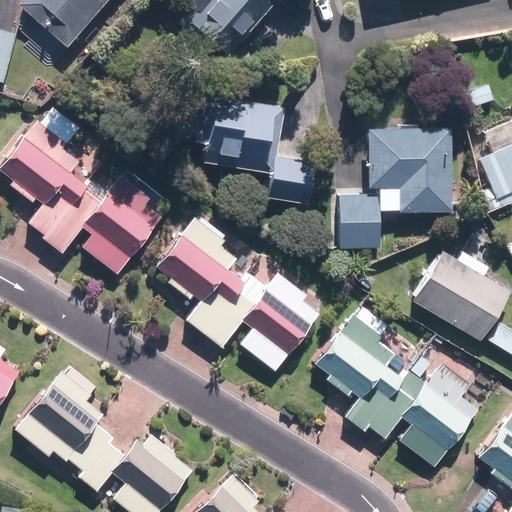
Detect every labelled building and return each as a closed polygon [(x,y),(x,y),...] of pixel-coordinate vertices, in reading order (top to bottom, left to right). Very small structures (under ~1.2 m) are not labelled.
[(62,47),(103,0),(19,0),(14,6),(62,47)] [(201,0),(181,24),(222,59),(269,6),(261,0),(201,0)] [(0,83),(1,84),(14,35),(0,31),(0,83)] [(485,85),(459,93),(464,109),(490,101),(485,85)] [(206,95),(197,164),(266,173),(262,199),(308,205),(314,161),(273,155),(280,105),(206,95)] [(115,277),(161,217),(142,203),(146,198),(117,176),(104,192),(70,166),(76,159),(59,146),(63,141),(32,118),(0,159),(0,180),(36,208),(24,224),(38,235),(36,238),(58,255),(78,228),(87,234),(77,247),(115,277)] [(447,212),(446,127),(362,128),(363,193),(333,194),(333,250),(377,249),(376,213),(447,212)] [(511,141),(473,158),(491,200),(511,191),(511,141)] [(269,372),(315,313),(299,302),(305,294),(275,271),(265,284),(249,272),(241,282),(224,269),(232,259),(216,247),(223,237),(190,212),(149,266),(194,300),(179,319),(218,349),(238,322),(248,330),(235,346),(269,372)] [(438,250),(407,301),(476,343),(507,292),(478,275),(484,265),(458,250),(452,259),(438,250)] [(395,441),(431,467),(474,408),(458,396),(467,383),(442,365),(437,372),(430,367),(420,382),(402,369),(397,376),(382,366),(391,354),(373,340),(379,331),(349,308),(308,364),(324,375),(320,381),(350,402),(339,417),(360,433),(364,428),(380,440),(396,417),(407,425),(395,441)] [(511,330),(495,320),(483,340),(511,357),(511,330)] [(0,395),(16,371),(0,359),(0,395)] [(62,364),(9,429),(45,458),(51,450),(77,471),(72,476),(92,493),(107,474),(120,484),(109,498),(125,511),(155,511),(191,470),(146,433),(137,444),(131,439),(120,452),(106,441),(110,437),(94,424),(103,414),(84,398),(92,389),(62,364)] [(511,511),(511,406),(510,405),(471,456),(489,469),(486,473),(508,489),(511,486),(511,498),(501,511),(511,511)] [(231,471),(190,511),(256,511),(250,505),(257,498),(231,471)]
